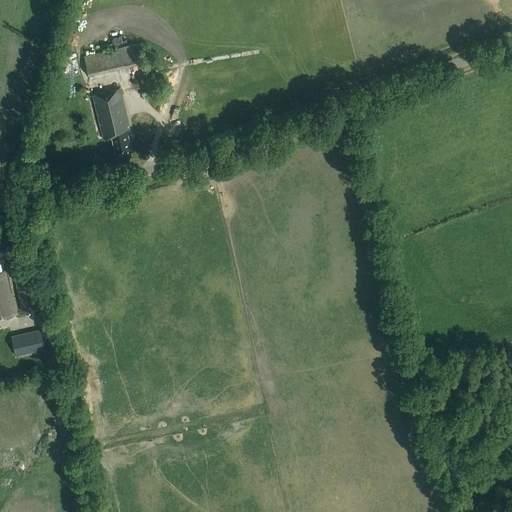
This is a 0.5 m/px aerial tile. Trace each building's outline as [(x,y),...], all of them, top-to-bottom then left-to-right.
[(139,44),(84,56),(85,62),(79,64),(83,84),(90,82),(89,77),(143,64),(139,44)] [(126,135),(130,134),(120,90),(93,96),(104,140),(112,138),(116,153),(130,150),(126,135)] [(0,317),(16,314),(3,255),(0,255),(0,317)] [(32,287),(27,267),(14,270),(24,312),(40,308),(35,286),(32,287)] [(40,329),(11,336),(16,356),(45,349),(40,329)]
